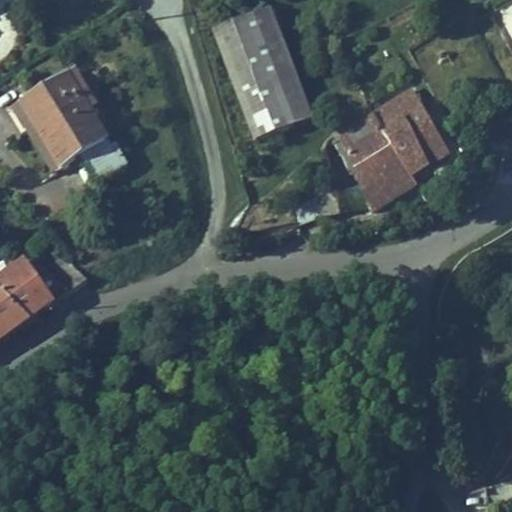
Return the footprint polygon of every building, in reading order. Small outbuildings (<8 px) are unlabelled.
[(316,128),(274,15),(215,37),(258,150),(316,128)] [(69,83),(17,115),(56,182),(109,150),(92,122),(83,106),(69,83)] [(418,92),(376,114),(385,131),(413,188),(423,183),(419,176),(436,166),(441,173),(450,168),(446,161),(450,159),(425,113),(426,108),(418,92)] [(91,101),(83,106),(92,122),(101,117),(91,101)] [(342,154),(366,213),(413,188),(385,131),(342,154)] [(328,207),(320,172),(318,165),(292,172),(301,214),(328,207)] [(52,254),(26,271),(55,316),(86,290),(52,254)] [(55,316),(26,271),(24,268),(0,283),(0,299),(30,336),(42,326),(55,316)] [(0,299),(0,356),(30,336),(0,299)]
